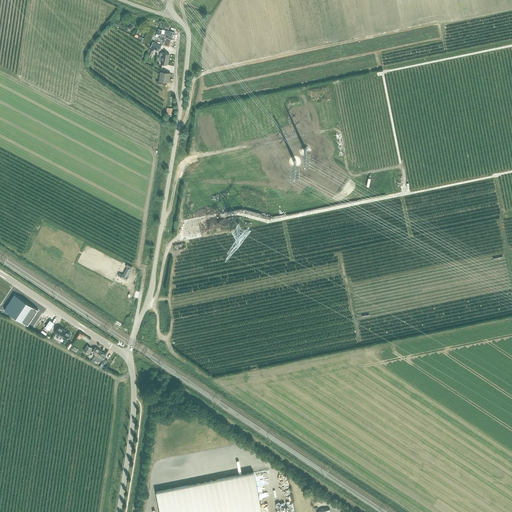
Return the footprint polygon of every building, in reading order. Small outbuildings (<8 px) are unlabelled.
[(148,28),(142,40),(148,43),(151,37),(148,36),(151,30),(148,28)] [(160,35),(164,36),(169,38),(173,39),(175,32),(167,30),(166,34),(161,33),(162,30),(158,29),(157,33),(160,35)] [(160,35),(159,39),(165,41),(164,45),(167,45),(166,46),(171,47),(174,39),(173,39),(169,38),(164,36),(160,35)] [(162,45),(153,41),(150,47),(159,51),(162,45)] [(160,52),(160,55),(162,55),(161,60),(161,63),(167,65),(169,54),(163,53),(160,52)] [(160,71),(159,81),(169,83),(170,73),(160,71)] [(122,274),(121,278),(126,280),(128,277),(127,277),(131,269),(127,267),(123,274),(122,274)] [(14,295),(4,310),(27,325),(37,310),(14,295)] [(49,330),(54,323),(50,320),(45,327),(49,330)] [(66,340),(70,334),(59,326),(55,333),(66,340)] [(95,361),(96,359),(99,356),(98,356),(101,351),(96,347),(93,352),(95,354),(91,361),(93,363),(95,360),(95,361)] [(95,360),(95,361),(97,363),(102,362),(102,361),(103,359),(106,354),(101,351),(98,356),(99,356),(96,359),(95,361),(95,360)] [(261,511),(254,472),(156,491),(160,511),(261,511)]
